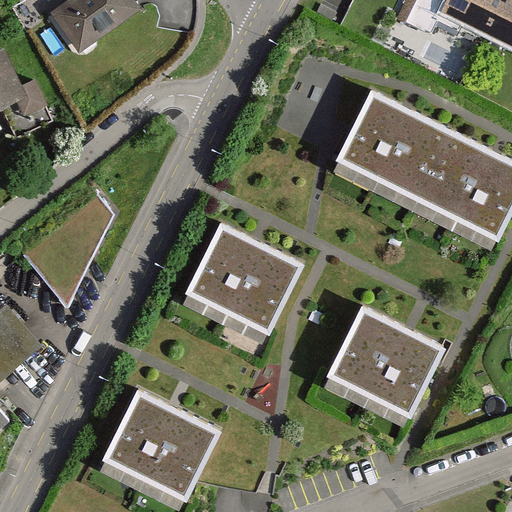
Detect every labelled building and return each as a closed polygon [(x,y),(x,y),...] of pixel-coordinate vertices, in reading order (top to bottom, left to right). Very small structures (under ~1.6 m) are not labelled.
[(130,0),(62,0),(50,9),(81,52),(138,10),(130,0)] [(511,0),(403,0),(397,14),(433,33),(440,19),(456,28),(461,18),(511,44),(511,0)] [(1,45),(0,45),(0,110),(1,110),(16,140),(55,120),(33,78),(21,84),(1,45)] [(511,160),(372,88),(336,157),(500,243),(511,220),(511,160)] [(224,215),(184,297),(265,337),(305,255),(224,215)] [(4,298),(0,301),(0,426),(12,416),(0,402),(0,381),(44,345),(4,298)] [(369,301),(328,383),(409,423),(450,341),(369,301)] [(139,385),(99,466),(180,506),(220,424),(139,385)]
